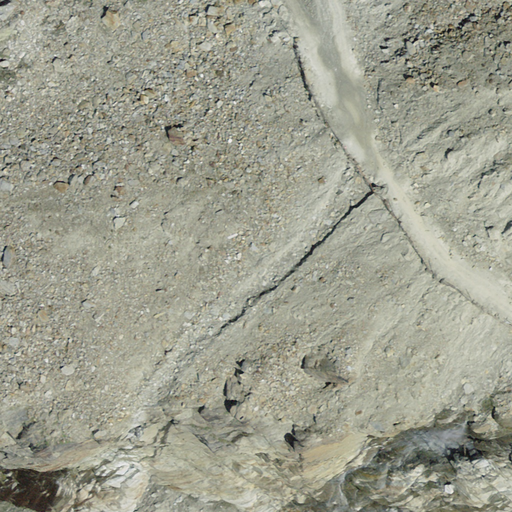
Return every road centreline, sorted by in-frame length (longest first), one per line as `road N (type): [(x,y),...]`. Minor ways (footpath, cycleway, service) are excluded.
road 1 (track): [(314,0),(360,144),(388,193),(436,256),(511,312)]
road 2 (track): [(284,0),(354,127)]
